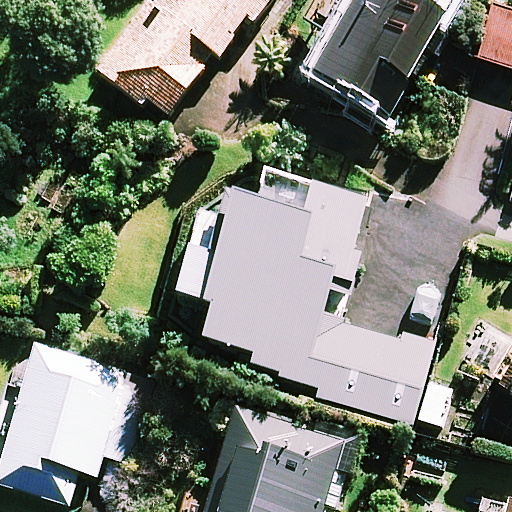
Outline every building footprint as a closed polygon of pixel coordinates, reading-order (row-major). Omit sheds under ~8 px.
[(151,0),(100,70),(145,104),(150,98),(170,112),(244,13),(255,21),(270,0),(151,0)] [(434,0),(364,0),(364,1),(360,0),(316,0),(307,17),(343,38),(323,72),(392,111),(450,9),(434,0)] [(511,12),(493,7),(478,59),(511,68),(511,12)] [(369,197),(268,169),(260,195),(232,187),(223,217),(201,211),(178,291),(214,301),(204,336),(254,350),(250,365),(320,385),(316,396),(411,423),(432,349),(342,323),(362,252),(354,250),(369,197)] [(147,380),(37,345),(0,462),(0,482),(70,505),(81,471),(97,476),(104,454),(121,460),(147,380)] [(511,362),(499,387),(511,394),(511,362)] [(341,511),(361,440),(237,406),(208,511),(209,511),(341,511)]
